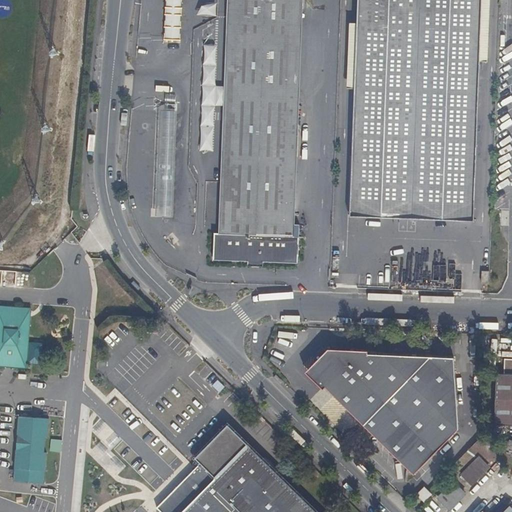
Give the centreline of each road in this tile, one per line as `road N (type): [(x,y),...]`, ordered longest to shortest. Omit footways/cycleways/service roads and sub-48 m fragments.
road 1 (tertiary): [(120,0),(104,160),(111,206),(127,249),(206,333)]
road 2 (unknown): [(190,72),(195,269),(317,277)]
road 3 (unclassified): [(511,312),(265,302),(206,333)]
road 4 (unknown): [(317,277),(331,0)]
road 5 (tertiary): [(206,333),(389,511)]
